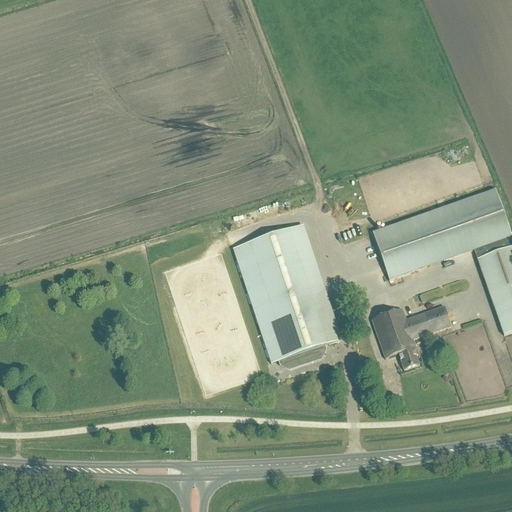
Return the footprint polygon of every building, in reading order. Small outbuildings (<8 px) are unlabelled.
[(362,186),(367,198),(370,197),(365,184),(362,186)] [(355,204),(351,188),(329,195),(334,210),(355,204)] [(389,284),(474,254),(503,338),(511,335),(511,241),(495,193),(372,236),(389,284)] [(229,222),(234,240),(280,227),(279,222),(293,218),(289,205),(229,222)] [(413,215),(426,211),(425,205),(412,209),(413,215)] [(347,241),(353,239),(347,224),(341,227),(347,241)] [(281,368),(288,371),(320,361),(325,351),(324,349),(340,344),(301,229),(233,252),(271,367),(279,364),(281,368)] [(398,357),(404,373),(419,368),(415,358),(418,358),(412,343),(451,329),(444,310),(405,323),(402,312),(371,323),(385,362),(398,357)] [(272,375),(276,388),(285,385),(281,373),(272,375)]
